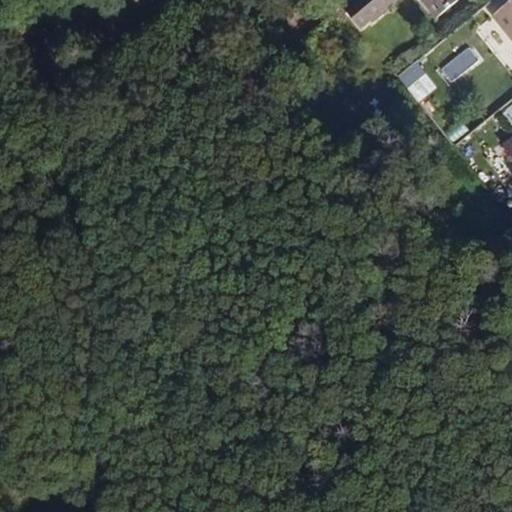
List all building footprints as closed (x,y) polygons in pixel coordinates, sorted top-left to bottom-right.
[(341,0),(357,22),(376,7),(374,4),(379,0),(411,0),(426,19),(450,0),(341,0)] [(511,30),(511,0),(509,0),(496,10),(511,30)] [(471,50),(443,64),(449,77),(477,63),(471,50)] [(418,60),(398,74),(418,102),(438,88),(418,60)] [(511,100),(493,115),(504,129),(510,124),(511,126),(511,128),(495,143),(511,167),(511,100)]
